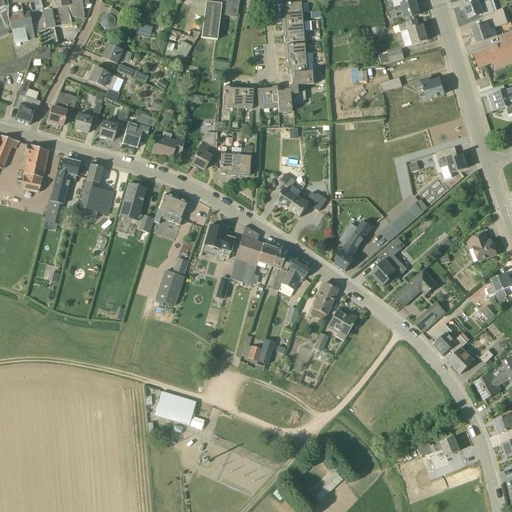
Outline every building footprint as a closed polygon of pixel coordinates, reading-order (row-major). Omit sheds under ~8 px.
[(8,18),(8,5),(8,6),(6,0),(0,0),(0,38),(8,34),(6,30),(10,28),(8,18)] [(7,0),(9,5),(8,5),(8,18),(10,28),(11,30),(15,45),(27,42),(27,41),(35,39),(34,34),(29,15),(29,12),(28,13),(26,13),(27,14),(23,14),(21,7),(27,6),(27,4),(28,4),(28,2),(28,1),(27,0),(7,0)] [(27,0),(28,1),(28,2),(28,4),(31,13),(32,13),(42,10),(40,1),(43,0),(27,0)] [(38,31),(39,31),(43,30),(54,28),(67,25),(70,24),(71,24),(67,6),(53,10),(50,0),(43,0),(40,1),(42,10),(32,13),(36,32),(38,31)] [(50,0),(53,10),(67,6),(69,6),(67,0),(50,0)] [(67,0),(69,6),(71,15),(84,17),(83,6),(88,6),(86,0),(67,0)] [(144,0),(136,0),(135,6),(142,8),(144,0)] [(239,0),(206,0),(204,13),(201,39),(217,41),(220,16),(237,19),(239,0)] [(415,0),(403,4),(401,0),(392,0),(394,7),(388,9),(391,18),(397,16),(397,14),(404,12),(406,19),(420,15),(415,0)] [(483,18),(497,11),(493,0),(480,0),(481,0),(478,1),(477,0),(464,5),(469,19),(482,15),(483,18)] [(283,5),(281,5),(282,14),(303,12),(303,3),(300,3),(283,5)] [(111,9),(109,16),(108,16),(107,16),(105,16),(104,17),(103,18),(102,18),(102,19),(101,19),(101,20),(101,21),(101,22),(101,23),(101,24),(101,25),(101,26),(102,27),(103,28),(104,29),(105,29),(103,36),(105,36),(106,36),(108,37),(109,37),(111,36),(112,36),(114,35),(115,35),(117,33),(118,32),(119,31),(119,30),(120,29),(120,28),(121,27),(121,26),(121,25),(122,24),(122,23),(122,22),(122,21),(121,20),(121,19),(121,18),(120,17),(120,16),(119,15),(119,14),(118,14),(117,13),(117,12),(115,11),(114,10),(113,10),(111,9)] [(507,23),(503,10),(497,12),(497,11),(483,18),(482,19),(484,18),(486,24),(472,29),(478,44),(498,35),(495,27),(507,23)] [(321,11),(313,12),(314,20),(322,20),(321,11)] [(303,12),(282,14),(283,24),(304,22),(303,12)] [(423,25),(418,27),(416,20),(399,26),(405,48),(428,41),(423,25)] [(283,34),(305,32),(304,22),(283,24),(283,34)] [(152,30),(139,26),(136,36),(149,40),(152,30)] [(503,43),(474,55),(480,69),(511,56),(511,31),(500,36),(503,43)] [(305,32),(283,34),(284,44),(306,42),(305,32)] [(260,88),(257,89),(259,110),(278,109),(278,114),(291,112),(290,102),(306,100),(304,86),(314,85),(313,72),(308,73),(306,73),(305,64),(314,63),(313,54),(307,54),(306,44),(304,44),(284,46),(287,75),(291,75),(292,86),(288,87),(289,90),(277,91),(277,87),(274,87),(260,88)] [(131,54),(123,50),(122,52),(107,45),(101,59),(116,65),(119,59),(127,63),(131,54)] [(172,49),(173,47),(168,46),(164,57),(183,64),(187,54),(172,49)] [(46,49),(40,49),(34,51),(31,59),(50,60),(50,49),(46,49)] [(401,50),(388,54),(379,56),(381,65),(404,59),(401,50)] [(0,77),(27,70),(34,51),(18,61),(0,65),(0,77)] [(132,74),(133,71),(119,65),(116,72),(130,78),(131,77),(132,74)] [(117,78),(109,75),(94,68),(89,82),(103,88),(108,90),(104,99),(115,104),(119,94),(112,90),(117,78)] [(367,71),(359,72),(360,82),(368,81),(367,71)] [(135,72),(133,78),(145,83),(148,77),(135,72)] [(179,85),(182,78),(177,76),(174,83),(179,85)] [(195,82),(186,78),(181,89),(190,93),(195,82)] [(399,79),(379,85),(382,93),(402,87),(399,79)] [(430,85),(429,79),(414,84),(416,90),(423,88),(423,89),(424,89),(427,100),(435,97),(435,98),(438,97),(437,97),(444,95),(440,80),(439,80),(440,83),(430,85)] [(155,86),(160,89),(163,92),(168,85),(164,83),(160,80),(155,86)] [(24,81),(19,95),(24,97),(25,97),(30,83),(24,81)] [(234,87),(224,87),(223,108),(232,109),(234,87)] [(234,87),(232,109),(242,109),(243,88),(234,87)] [(243,88),(242,109),(252,110),(253,88),(243,88)] [(511,88),(495,94),(500,110),(506,108),(508,116),(511,114),(511,88)] [(77,99),(69,97),(59,93),(54,108),(52,107),(48,123),(62,127),(66,114),(72,116),(77,99)] [(94,104),(101,106),(104,97),(97,94),(94,104)] [(194,95),(193,103),(202,104),(203,96),(194,95)] [(35,110),(38,111),(40,103),(34,101),(34,100),(32,100),(25,97),(24,97),(22,105),(20,105),(15,121),(29,126),(35,110)] [(151,107),(156,109),(159,110),(162,103),(159,102),(153,100),(151,107)] [(102,107),(101,106),(95,105),(92,116),(98,118),(102,107)] [(127,114),(126,114),(127,109),(122,107),(120,112),(117,124),(123,125),(127,114)] [(167,127),(174,112),(166,108),(159,124),(167,127)] [(92,119),(78,115),(73,130),(87,134),(92,119)] [(117,126),(103,122),(98,137),(112,142),(117,126)] [(149,128),(128,122),(122,144),(137,149),(140,138),(146,139),(149,128)] [(290,129),(289,139),(298,139),(298,129),(290,129)] [(185,141),(177,139),(176,143),(169,141),(171,135),(163,133),(162,139),(154,137),(149,152),(171,159),(173,155),(180,157),(185,141)] [(211,158),(205,155),(209,147),(216,148),(216,137),(217,136),(217,134),(205,133),(201,143),(202,144),(196,155),(191,164),(204,171),(211,158)] [(14,141),(1,137),(0,139),(0,169),(2,170),(14,141)] [(48,152),(27,145),(24,155),(28,157),(23,177),(20,189),(38,194),(48,152)] [(250,156),(252,156),(253,147),(245,146),(245,149),(241,149),(240,155),(241,155),(239,176),(249,177),(250,156)] [(467,169),(462,154),(457,156),(457,155),(451,157),(448,150),(436,154),(440,169),(441,169),(444,180),(452,178),(451,174),(467,169)] [(231,154),(221,153),(220,175),(230,175),(231,154)] [(241,155),(240,155),(231,154),(230,175),(239,176),(241,155)] [(49,202),(45,222),(57,225),(66,190),(69,181),(72,181),(74,182),(79,163),(64,160),(61,172),(58,172),(56,178),(50,202),(49,202)] [(411,173),(419,171),(417,163),(409,166),(411,173)] [(113,193),(97,189),(102,168),(90,165),(71,244),(80,246),(85,248),(94,212),(108,215),(113,193)] [(293,186),(296,182),(285,175),(280,182),(288,187),(277,202),(289,210),(301,192),(293,186)] [(121,211),(122,211),(138,216),(136,222),(137,222),(146,189),(128,184),(119,217),(121,211)] [(306,202),(298,197),(289,210),(300,218),(309,205),(319,212),(327,200),(318,194),(317,196),(312,193),(306,202)] [(158,211),(154,223),(159,224),(161,218),(180,226),(183,220),(180,219),(187,203),(165,195),(159,211),(158,211)] [(409,209),(417,219),(424,213),(423,212),(416,204),(409,209)] [(149,234),(153,219),(145,217),(140,231),(149,234)] [(183,220),(180,230),(188,233),(191,223),(183,220)] [(372,228),(362,221),(342,251),(342,252),(334,265),(346,272),(355,258),(353,257),(372,228)] [(218,228),(218,227),(211,225),(210,226),(209,226),(204,245),(220,250),(218,257),(228,260),(230,253),(234,239),(225,237),(226,231),(223,230),(218,228)] [(389,243),(399,234),(391,225),(381,233),(389,243)] [(256,247),(256,244),(259,236),(245,227),(230,280),(242,283),(253,246),(256,247)] [(492,245),(489,246),(485,235),(470,240),(478,262),(496,255),(492,245)] [(405,247),(398,239),(377,257),(382,263),(380,265),(382,267),(379,269),(372,276),(383,288),(390,282),(392,284),(401,276),(397,271),(403,266),(394,256),(405,247)] [(452,244),(448,239),(443,244),(447,248),(452,244)] [(256,244),(256,247),(253,246),(242,283),(251,286),(251,284),(254,276),(256,266),(265,269),(270,270),(271,267),(276,250),(256,244)] [(277,275),(275,282),(281,285),(292,258),(285,255),(286,253),(276,250),(271,267),(279,270),(277,275)] [(442,265),(450,263),(449,256),(441,258),(442,265)] [(184,276),(188,262),(177,258),(172,272),(184,276)] [(298,282),(300,284),(310,269),(292,258),(281,285),(293,291),(298,282)] [(184,278),(164,271),(155,300),(174,307),(184,278)] [(437,287),(437,286),(423,271),(392,299),(401,309),(422,291),(426,296),(437,287)] [(505,275),(491,281),(494,288),(487,291),(489,296),(496,293),(497,294),(511,288),(505,275)] [(229,281),(221,279),(215,298),(223,300),(229,281)] [(324,321),(338,290),(324,284),(310,315),(324,321)] [(487,307),(481,312),(489,321),(495,316),(487,307)] [(299,311),(290,308),(286,323),(295,325),(299,311)] [(356,319),(348,315),(347,317),(337,311),(328,327),(346,337),(347,336),(353,326),(352,326),(356,319)] [(439,319),(432,311),(414,326),(416,327),(422,334),(435,322),(439,319)] [(450,351),(454,356),(462,349),(467,344),(460,337),(454,343),(448,336),(452,333),(445,326),(432,338),(437,343),(434,346),(444,357),(450,351)] [(327,338),(320,335),(314,348),(322,351),(327,338)] [(264,340),(261,350),(257,362),(265,364),(267,365),(274,343),(264,340)] [(248,359),(257,362),(261,350),(252,347),(248,359)] [(276,352),(283,355),(285,349),(278,347),(276,352)] [(448,362),(461,375),(474,362),(462,349),(448,362)] [(494,356),(488,350),(479,359),(485,365),(494,356)] [(511,360),(510,357),(502,362),(507,373),(497,378),(501,385),(508,381),(511,383),(506,390),(511,394),(511,360)] [(503,367),(491,374),(494,379),(505,372),(503,367)] [(493,380),(490,375),(474,383),(483,401),(499,392),(496,387),(501,385),(497,378),(493,380)] [(194,413),(192,413),(195,403),(162,393),(155,416),(188,426),(190,419),(192,419),(194,413)] [(511,420),(510,416),(494,422),(499,435),(511,430),(511,420)] [(454,438),(440,443),(437,445),(431,447),(434,456),(440,453),(439,450),(443,449),(446,457),(460,451),(454,438)] [(511,441),(502,445),(507,459),(511,456),(511,441)] [(428,445),(418,449),(422,458),(432,454),(428,445)] [(417,479),(432,473),(430,468),(415,474),(417,479)] [(338,485),(331,478),(313,494),(320,502),(338,485)]
